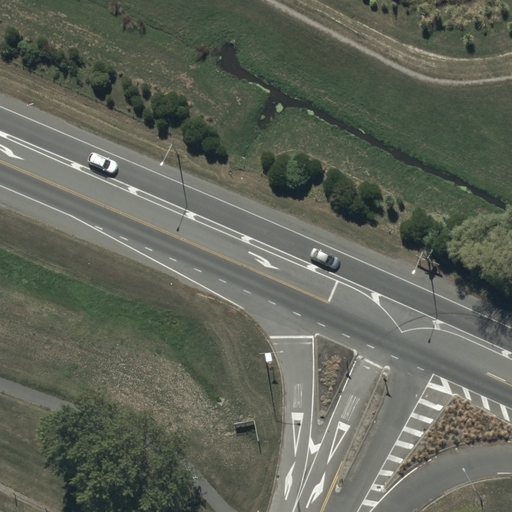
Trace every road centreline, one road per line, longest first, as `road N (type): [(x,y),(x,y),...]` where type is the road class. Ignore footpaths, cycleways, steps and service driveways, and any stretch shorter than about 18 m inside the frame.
road 1 (primary): [(253,253),(0,146)]
road 2 (primary): [(305,489),(298,372),(253,253)]
road 3 (primary): [(405,320),(406,377),(353,511)]
road 4 (primary): [(305,489),(365,358),(405,320)]
road 5 (primary): [(405,320),(253,253)]
road 6 (primary): [(511,456),(460,464),(382,511)]
